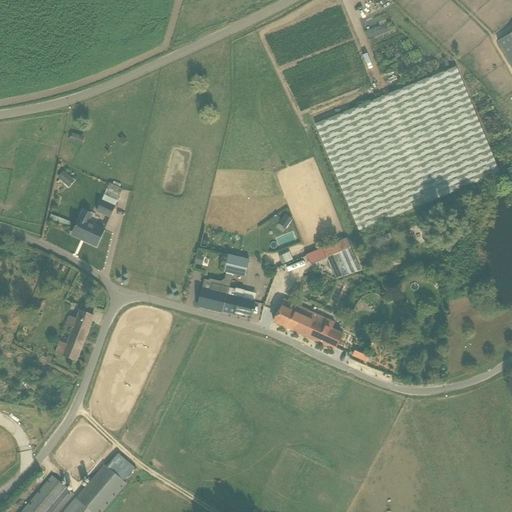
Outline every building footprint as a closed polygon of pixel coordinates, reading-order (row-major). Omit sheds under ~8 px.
[(511,33),(498,42),(511,66),(511,33)] [(500,174),(499,172),(456,67),(315,125),(358,231),(424,205),(500,174)] [(84,137),(71,133),(69,142),(82,145),(84,137)] [(64,172),(58,179),(69,188),(75,182),(64,172)] [(109,185),(104,195),(117,201),(122,190),(119,189),(112,186),(109,185)] [(104,195),(101,201),(114,207),(117,201),(104,195)] [(114,207),(101,201),(97,211),(109,217),(114,207)] [(79,219),(72,234),(87,241),(87,242),(96,247),(104,230),(88,223),(91,215),(83,212),(80,219),(79,219)] [(281,220),(289,226),(293,220),(285,214),(281,220)] [(311,265),(326,258),(350,248),(346,238),(305,256),(311,265)] [(282,264),(293,259),(289,252),(279,257),(282,264)] [(228,255),(223,273),(226,274),(232,275),(246,279),(250,260),(228,255)] [(222,312),(229,288),(232,275),(226,274),(224,279),(221,282),(210,279),(208,281),(204,280),(202,290),(201,290),(197,306),(222,312)] [(234,315),(250,319),(255,302),(242,299),(244,291),(235,288),(235,289),(229,288),(222,312),(234,315)] [(273,322),(278,324),(310,339),(334,350),(341,336),(332,331),(336,323),(318,315),(284,300),(273,322)] [(76,362),(77,359),(94,316),(79,311),(76,319),(69,316),(66,325),(73,327),(66,344),(59,342),(55,353),(76,362)] [(441,352),(438,347),(433,351),(436,356),(441,352)] [(102,511),(126,484),(104,465),(64,511),(102,511)] [(21,511),(58,511),(74,495),(66,489),(66,488),(52,476),(21,511)]
